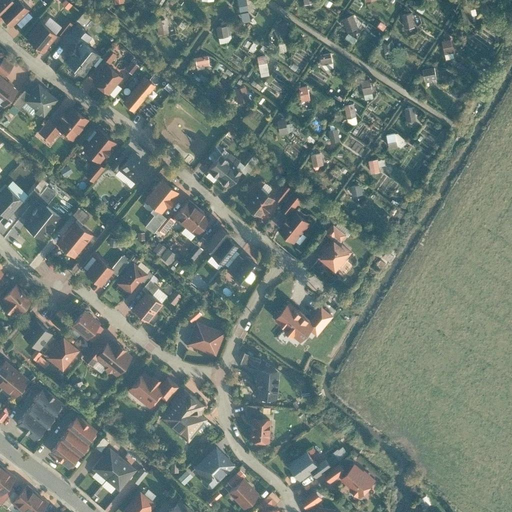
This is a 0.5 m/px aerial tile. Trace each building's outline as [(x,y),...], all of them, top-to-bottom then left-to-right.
[(0,0),(0,16),(1,16),(15,2),(12,0),(0,0)] [(1,16),(10,25),(27,9),(18,0),(16,0),(15,2),(1,16)] [(412,10),(403,11),(405,23),(414,21),(412,10)] [(353,13),(345,16),(349,27),(357,24),(353,13)] [(60,37),(71,23),(66,19),(55,33),(60,37)] [(165,20),(156,21),(158,33),(167,31),(165,20)] [(225,21),(216,22),(218,33),(227,32),(225,21)] [(41,51),(55,34),(39,22),(26,39),(41,51)] [(80,40),(86,44),(92,37),(76,24),(67,35),(78,44),(80,40)] [(453,36),(445,38),(447,49),(455,48),(453,36)] [(393,38),(384,39),(386,51),(395,49),(393,38)] [(81,74),(97,53),(86,44),(80,40),(78,44),(64,61),(81,74)] [(104,65),(114,52),(109,48),(99,61),(104,65)] [(332,60),(331,51),(320,53),(321,62),(332,60)] [(196,55),(198,64),(210,61),(208,53),(196,55)] [(267,53),(258,55),(260,66),(269,65),(267,53)] [(13,62),(4,54),(0,59),(0,71),(3,74),(13,62)] [(139,64),(132,59),(127,66),(133,71),(139,64)] [(108,94),(121,76),(106,65),(93,83),(108,94)] [(438,74),(436,65),(425,69),(427,77),(438,74)] [(14,86),(0,74),(0,100),(2,102),(14,86)] [(144,76),(134,88),(143,96),(154,84),(144,76)] [(362,78),(365,96),(373,95),(371,77),(362,78)] [(55,94),(38,81),(30,92),(25,98),(26,99),(42,112),(55,94)] [(245,83),(236,84),(238,96),(247,94),(245,83)] [(309,85),(301,86),(302,98),(311,96),(309,85)] [(25,98),(30,92),(24,87),(13,101),(20,107),(26,99),(25,98)] [(134,88),(123,101),(133,109),(143,96),(134,88)] [(356,99),(347,100),(349,112),(358,110),(356,99)] [(72,135),(88,116),(71,102),(56,121),(55,122),(61,126),(72,135)] [(415,105),(406,106),(408,118),(417,116),(415,105)] [(287,115),(278,117),(280,128),(289,127),(287,115)] [(50,139),(61,126),(55,122),(56,121),(49,116),(38,129),(50,139)] [(337,124),(329,126),(331,137),(339,136),(337,124)] [(98,159),(115,139),(98,125),(82,145),(98,159)] [(396,130),(387,132),(389,143),(398,142),(396,130)] [(207,166),(217,175),(234,155),(224,146),(207,166)] [(322,149),(313,151),(315,162),(324,161),(322,149)] [(152,167),(135,154),(121,172),(138,185),(152,167)] [(234,155),(217,175),(228,184),(245,164),(234,155)] [(379,156),(370,157),(372,169),(381,167),(379,156)] [(93,177),(103,165),(96,159),(85,171),(93,177)] [(161,207),(177,190),(162,177),(147,195),(155,202),(161,207)] [(275,193),(282,199),(292,187),(285,181),(275,193)] [(360,181),(351,182),(353,194),(362,192),(360,181)] [(42,198),(46,201),(55,189),(46,182),(40,189),(35,196),(40,200),(42,198)] [(7,183),(0,190),(0,207),(6,213),(22,197),(7,183)] [(35,196),(40,189),(33,184),(24,196),(31,202),(35,196)] [(261,211),(274,196),(260,185),(247,200),(261,211)] [(282,204),(290,210),(302,196),(294,190),(282,204)] [(175,215),(185,223),(201,205),(190,196),(175,215)] [(24,220),(41,234),(59,212),(46,201),(42,198),(40,200),(24,220)] [(160,209),(161,207),(155,202),(150,209),(154,212),(144,223),(153,230),(157,225),(166,214),(160,209)] [(79,203),(72,212),(82,221),(90,213),(79,203)] [(211,214),(201,205),(185,223),(195,232),(202,224),(211,214)] [(295,238),(310,220),(295,208),(280,226),(295,238)] [(162,230),(174,217),(168,212),(166,214),(157,225),(162,230)] [(75,218),(66,229),(83,243),(92,232),(75,218)] [(214,248),(226,233),(230,229),(219,221),(203,240),(214,248)] [(336,235),(341,239),(347,232),(333,221),(327,229),(336,235)] [(207,227),(202,224),(195,232),(190,238),(196,242),(207,227)] [(57,239),(74,253),(83,243),(66,229),(57,239)] [(214,248),(211,252),(224,262),(234,249),(239,243),(226,233),(214,248)] [(337,267),(352,248),(341,239),(336,235),(320,254),(337,267)] [(159,240),(153,247),(159,252),(165,245),(159,240)] [(191,261),(202,247),(196,242),(185,256),(191,261)] [(128,256),(133,251),(128,246),(122,251),(128,256)] [(175,252),(168,246),(162,253),(169,260),(175,252)] [(227,267),(238,253),(234,249),(224,262),(222,264),(227,267)] [(129,258),(122,253),(112,264),(119,270),(129,258)] [(232,271),(243,256),(238,253),(227,267),(232,271)] [(85,269),(100,282),(113,267),(98,254),(85,269)] [(243,256),(232,271),(246,281),(259,264),(245,254),(243,256)] [(116,279),(130,291),(147,271),(133,259),(116,279)] [(147,288),(152,292),(158,284),(150,277),(142,286),(146,289),(147,288)] [(32,297),(15,281),(10,287),(1,295),(18,311),(32,297)] [(0,296),(1,295),(10,287),(4,282),(0,286),(0,296)] [(147,318),(162,300),(152,292),(147,288),(146,289),(133,306),(147,318)] [(290,299),(276,316),(303,337),(311,327),(316,320),(312,317),(290,299)] [(316,320),(311,327),(318,332),(334,312),(323,303),(312,317),(316,320)] [(187,314),(191,319),(201,311),(196,306),(187,314)] [(84,308),(71,324),(86,336),(87,334),(98,321),(99,320),(84,308)] [(224,329),(196,318),(187,342),(215,353),(224,329)] [(38,346),(50,332),(36,320),(24,333),(38,346)] [(104,326),(98,321),(87,334),(93,339),(104,326)] [(62,366),(78,347),(63,335),(48,354),(62,366)] [(116,372),(131,353),(109,335),(102,345),(94,354),(97,357),(116,372)] [(94,354),(102,345),(95,339),(83,355),(92,362),(97,357),(94,354)] [(260,357),(245,351),(241,361),(256,367),(260,357)] [(0,363),(0,383),(1,385),(16,367),(5,357),(0,363)] [(16,367),(1,385),(13,395),(29,377),(16,367)] [(277,395),(278,368),(259,367),(257,393),(277,395)] [(160,382),(144,369),(129,388),(149,404),(158,393),(164,385),(160,382)] [(167,374),(160,382),(164,385),(158,393),(167,400),(179,383),(167,374)] [(33,396),(35,398),(52,411),(62,400),(42,385),(33,396)] [(204,403),(185,387),(161,415),(189,438),(208,416),(202,412),(201,407),(204,403)] [(35,398),(25,409),(44,425),(54,413),(52,411),(35,398)] [(252,415),(263,416),(264,404),(247,403),(247,415),(252,415)] [(44,425),(25,409),(15,421),(34,437),(44,425)] [(67,425),(69,426),(86,439),(96,428),(77,413),(67,425)] [(269,439),(270,416),(263,416),(252,415),(251,438),(269,439)] [(69,426),(59,438),(78,453),(88,441),(86,439),(69,426)] [(102,435),(96,445),(102,448),(108,438),(102,435)] [(59,438),(49,450),(68,465),(78,453),(59,438)] [(234,462),(216,444),(195,465),(213,483),(234,462)] [(339,453),(346,448),(343,444),(329,453),(334,461),(341,457),(339,453)] [(92,466),(105,477),(123,456),(110,445),(92,466)] [(309,449),(290,463),(302,478),(313,470),(320,464),(319,462),(309,449)] [(123,456),(105,477),(118,488),(136,467),(123,456)] [(326,457),(319,462),(320,464),(313,470),(318,476),(332,465),(326,457)] [(341,461),(326,472),(331,480),(347,469),(341,461)] [(376,479),(356,462),(342,479),(362,495),(376,479)] [(15,475),(4,466),(0,471),(0,493),(9,482),(15,475)] [(138,481),(147,470),(141,466),(133,477),(138,481)] [(184,482),(193,474),(187,468),(178,476),(184,482)] [(258,491),(244,476),(229,489),(243,504),(258,491)] [(14,486),(9,482),(0,493),(0,501),(1,503),(14,486)] [(12,501),(22,509),(38,491),(27,483),(12,501)] [(121,511),(147,511),(156,502),(140,489),(121,511)] [(260,510),(269,509),(269,506),(280,496),(273,489),(260,502),(260,510)] [(317,489),(304,500),(309,507),(323,497),(317,489)] [(38,511),(48,501),(38,491),(22,509),(24,511),(38,511)] [(169,509),(171,511),(172,511),(197,511),(178,498),(169,509)]
